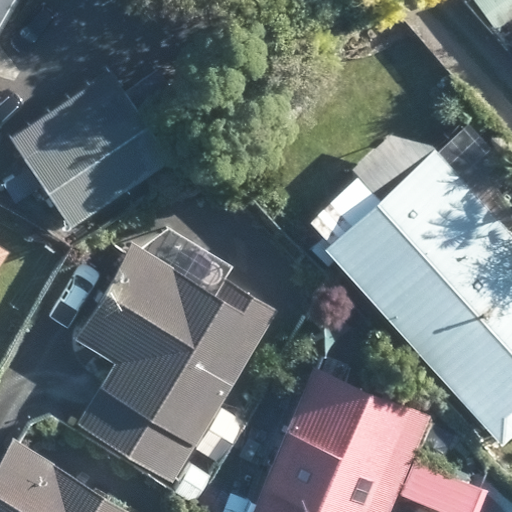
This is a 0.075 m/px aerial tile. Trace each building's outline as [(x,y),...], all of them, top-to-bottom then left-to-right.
[(511,18),(511,0),(477,0),(476,1),(500,29),(511,18)] [(163,159),(141,126),(118,90),(22,155),(15,159),(56,222),(60,228),(163,159)] [(511,428),(511,244),(500,230),(511,219),(511,210),(483,178),(497,165),(459,122),(447,132),(428,149),(407,127),(400,132),(350,176),(300,221),(322,243),(316,249),(406,351),(441,391),(450,401),(491,446),(511,428)] [(163,483),(269,310),(218,278),(228,264),(164,224),(136,247),(124,240),(110,265),(65,338),(93,355),(106,362),(97,375),(74,413),(67,424),(163,483)] [(243,511),(380,511),(388,493),(420,417),(402,409),(334,381),(303,367),(243,511)] [(128,511),(24,447),(7,437),(0,448),(0,511),(128,511)] [(472,487),(462,483),(405,461),(392,495),(437,511),(469,511),(478,489),(472,487)]
